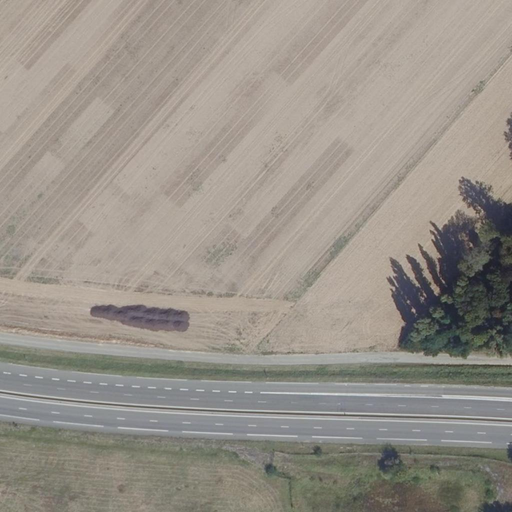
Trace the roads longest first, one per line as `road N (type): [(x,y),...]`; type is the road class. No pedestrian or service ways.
road 1 (trunk): [(0,405),(201,423),(511,434)]
road 2 (trunk): [(511,410),(253,397)]
road 3 (trunk): [(511,394),(253,397)]
road 4 (trunk): [(253,397),(0,378)]
